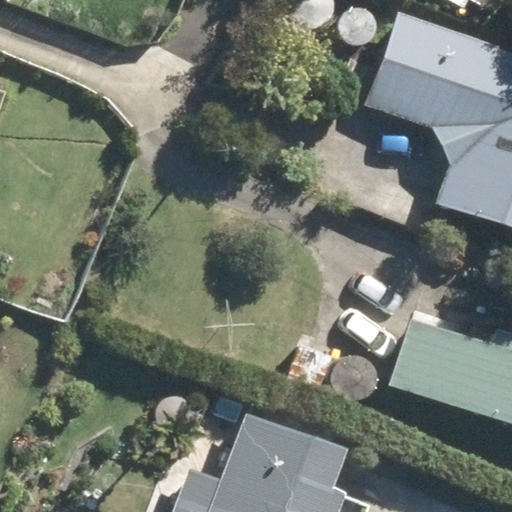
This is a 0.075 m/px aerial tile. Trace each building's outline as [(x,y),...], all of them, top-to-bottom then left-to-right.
[(434,0),(464,14),(471,0),(434,0)] [(449,172),(436,208),(511,237),(511,60),(398,18),(365,106),(431,131),(449,172)] [(411,324),(387,392),(511,435),(511,339),(511,344),(493,337),(488,352),(411,324)] [(295,349),(282,390),(318,401),(332,360),(295,349)] [(328,497),(343,459),(326,453),(330,443),(266,418),(262,428),(243,420),(217,486),(186,474),(171,511),(338,511),(342,503),(328,497)]
